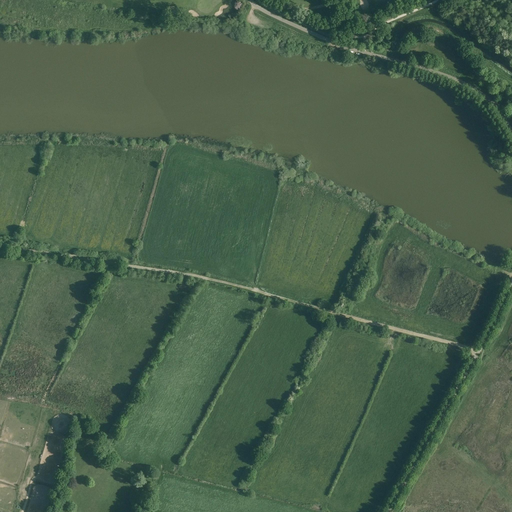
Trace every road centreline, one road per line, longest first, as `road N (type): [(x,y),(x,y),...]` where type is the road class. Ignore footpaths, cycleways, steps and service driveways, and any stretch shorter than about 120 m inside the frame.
road 1 (track): [(478,351),(217,281),(0,247)]
road 2 (unclassified): [(511,128),(467,85),(344,46),(250,0)]
road 3 (unclassified): [(389,511),(511,278)]
